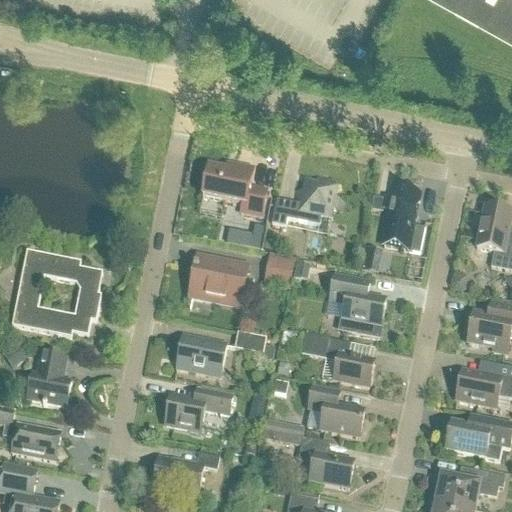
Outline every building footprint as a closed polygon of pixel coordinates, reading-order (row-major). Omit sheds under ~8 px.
[(511,0),(454,0),(511,32),(511,0)] [(251,192),(254,174),(234,170),(233,175),(209,170),(203,202),(243,210),(241,218),(262,222),(267,195),(251,192)] [(328,190),(330,180),(318,178),(316,187),(306,185),(304,196),(294,194),(292,207),(277,204),(272,229),(286,232),(288,224),(320,230),(322,222),(332,224),(334,214),(343,216),(346,204),(336,202),(338,192),(328,190)] [(384,246),(383,251),(398,254),(399,254),(416,257),(420,258),(425,234),(414,232),(414,230),(417,218),(420,200),(401,195),(394,194),(389,220),(387,232),(385,244),(384,246)] [(511,276),(511,233),(510,233),(511,221),(511,217),(485,212),(477,254),(494,257),(491,272),(511,276)] [(257,228),(257,244),(271,244),(271,228),(257,228)] [(88,341),(92,326),(96,327),(102,300),(99,300),(103,278),(80,273),(81,267),(27,257),(13,331),(72,343),(73,338),(88,341)] [(289,293),(294,266),(271,261),(265,289),(289,293)] [(251,302),(254,286),(245,284),(248,272),(198,263),(191,302),(240,312),(242,300),(251,302)] [(308,285),(311,269),(297,266),(294,283),(308,285)] [(411,267),(389,266),(389,278),(411,278),(411,267)] [(463,297),(472,291),(463,277),(453,283),(451,290),(456,297),(463,297)] [(335,281),(330,306),(345,309),(340,337),(379,345),(387,305),(368,302),(371,288),(335,281)] [(511,312),(491,308),(489,321),(474,318),(468,349),(493,354),(492,357),(507,360),(511,337),(511,312)] [(263,360),(267,343),(238,337),(235,354),(263,360)] [(369,393),(375,366),(349,361),(351,349),(306,340),(303,360),(338,367),(334,386),(369,393)] [(221,382),(227,351),(183,343),(177,373),(221,382)] [(18,349),(3,360),(14,374),(28,363),(18,349)] [(63,385),(67,363),(42,358),(38,380),(32,379),(27,405),(67,413),(72,387),(63,385)] [(289,382),(292,370),(280,368),(278,380),(289,382)] [(511,404),(511,373),(500,371),(497,383),(462,376),(456,406),(496,414),(499,402),(511,404)] [(277,387),(274,399),(286,402),(288,389),(277,387)] [(359,444),(365,417),(338,411),(340,398),(313,392),(309,415),(324,418),(321,437),(359,444)] [(229,421),(233,402),(198,395),(195,406),(171,402),(166,430),(201,437),(205,416),(229,421)] [(253,402),(247,433),(260,436),(267,405),(253,402)] [(13,429),(15,417),(0,414),(0,430),(7,432),(12,433),(13,429)] [(510,456),(511,446),(511,430),(471,422),(468,434),(452,430),(446,457),(500,468),(503,455),(510,456)] [(268,426),(264,447),(297,453),(301,433),(268,426)] [(7,432),(5,442),(16,445),(13,460),(56,468),(62,439),(19,430),(13,429),(12,433),(7,432)] [(349,495),(355,468),(327,462),(330,448),(303,443),(298,466),(314,469),(310,487),(349,495)] [(217,476),(220,463),(200,459),(198,471),(159,463),(153,495),(198,504),(204,473),(217,476)] [(59,511),(60,508),(33,503),(38,476),(4,470),(0,490),(0,497),(5,498),(3,509),(14,511),(13,511),(59,511)] [(436,508),(457,511),(476,511),(479,499),(497,503),(499,493),(504,494),(506,482),(466,474),(463,486),(442,481),(436,508)] [(317,511),(319,505),(291,500),(289,511),(317,511)]
